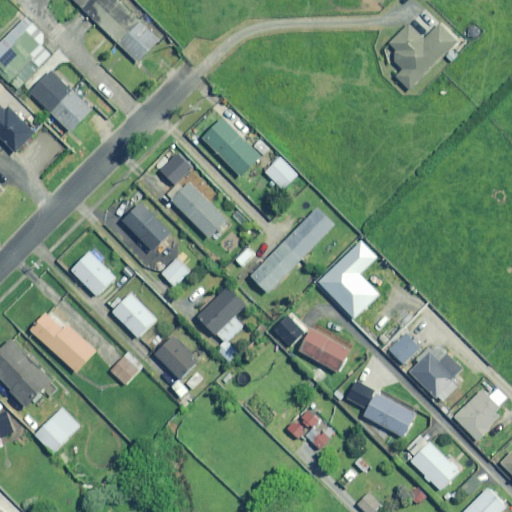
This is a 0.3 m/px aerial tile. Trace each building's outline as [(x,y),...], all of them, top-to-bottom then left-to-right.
[(73,0),(84,11),(94,0),(73,0)] [(94,0),(84,11),(119,45),(140,23),(116,0),(94,0)] [(140,23),(119,45),(138,63),(165,35),(146,17),(140,23)] [(427,37),(413,23),(391,44),(399,52),(392,58),(404,70),(397,77),(410,90),(445,55),(452,62),(459,55),(457,54),(471,40),(463,32),(459,37),(443,21),(427,37)] [(43,47),(44,33),(33,24),(25,32),(22,29),(9,44),(11,46),(0,58),(0,73),(18,89),(27,78),(38,66),(40,68),(51,55),(43,47)] [(92,110),(49,69),(28,92),(71,132),(92,110)] [(37,132),(11,107),(7,111),(1,105),(0,105),(0,135),(18,152),(37,132)] [(262,154),(223,116),(202,138),(240,176),(262,154)] [(194,165),(179,151),(162,169),(176,183),(194,165)] [(298,175),(280,158),(266,172),(283,190),(298,175)] [(228,219),(191,182),(173,199),(211,236),(228,219)] [(173,231),(142,200),(124,219),(155,250),(173,231)] [(335,225),(318,209),(251,277),(269,294),(335,225)] [(328,287),(359,318),(384,294),(363,273),(380,256),(363,240),(322,280),(328,287)] [(115,277),(90,252),(72,271),(97,296),(115,277)] [(190,272),(178,259),(162,274),(175,287),(190,272)] [(219,331),(227,339),(243,323),(235,315),(248,303),(229,285),(199,315),(218,333),(219,331)] [(118,298),(111,306),(115,310),(113,312),(138,338),(157,319),(131,294),(123,303),(118,298)] [(71,332),(48,312),(31,331),(77,373),(96,352),(73,330),(71,332)] [(306,331),(289,314),(275,328),(292,345),(306,331)] [(353,350),(314,328),(302,350),(340,372),(353,350)] [(420,348),(406,334),(390,351),(404,365),(420,348)] [(199,360),(173,336),(154,355),(181,380),(199,360)] [(52,382),(14,342),(0,355),(0,378),(12,391),(11,392),(26,408),(52,382)] [(239,354),(226,342),(218,350),(230,363),(239,354)] [(99,358),(110,370),(125,385),(144,367),(129,352),(116,364),(105,352),(99,358)] [(440,364),(430,354),(411,373),(436,398),(462,370),(447,356),(440,364)] [(478,373),(471,365),(460,376),(468,384),(478,373)] [(377,389),(358,379),(348,397),(367,407),(377,389)] [(193,393),(179,380),(171,388),(184,402),(193,393)] [(505,414),(482,390),(454,417),(477,441),(505,414)] [(418,414),(378,392),(365,414),(405,436),(418,414)] [(80,426),(62,409),(36,436),(54,453),(80,426)] [(0,414),(0,447),(3,446),(0,438),(14,432),(7,412),(0,414)] [(428,444),(420,436),(408,449),(416,457),(411,462),(441,490),(460,470),(429,442),(428,444)] [(511,453),(502,464),(511,474),(511,453)] [(391,502),(397,496),(388,487),(378,498),(385,504),(389,500),(391,502)] [(502,511),(507,507),(489,488),(465,511),(502,511)] [(426,497),(420,489),(411,497),(417,505),(426,497)] [(377,511),(384,506),(371,493),(359,505),(365,511),(377,511)]
